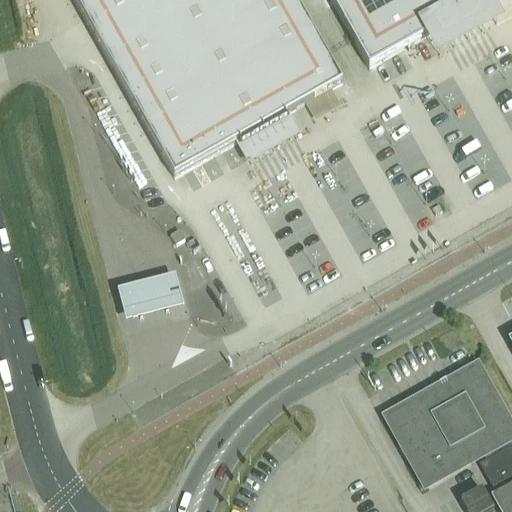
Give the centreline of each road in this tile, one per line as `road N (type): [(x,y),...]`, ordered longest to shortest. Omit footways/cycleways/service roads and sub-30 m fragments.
road 1 (secondary): [(191,511),(208,469),(266,401),(511,262)]
road 2 (unclassified): [(73,511),(45,467),(0,292)]
